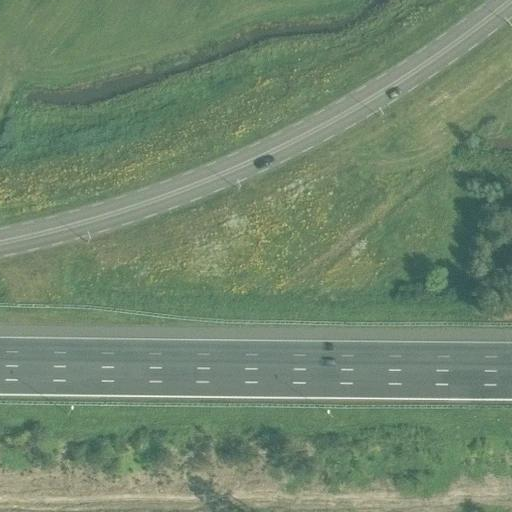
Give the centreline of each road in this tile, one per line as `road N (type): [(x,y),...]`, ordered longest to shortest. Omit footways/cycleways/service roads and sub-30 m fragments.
road 1 (secondary): [(511,1),(403,81),(267,156),(126,212),(0,246)]
road 2 (motorway): [(511,370),(0,365)]
